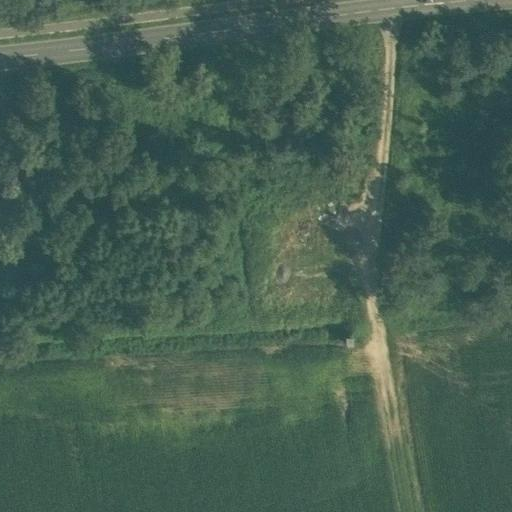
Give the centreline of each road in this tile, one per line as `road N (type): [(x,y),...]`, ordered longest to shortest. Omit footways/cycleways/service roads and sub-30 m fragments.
road 1 (track): [(410,511),(372,302),(388,5)]
road 2 (secondary): [(461,0),(0,56)]
